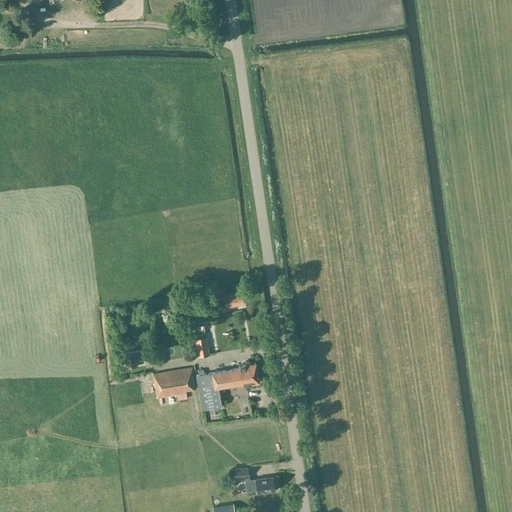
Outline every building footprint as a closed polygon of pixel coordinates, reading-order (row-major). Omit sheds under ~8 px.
[(70,0),(70,11),(84,11),(84,0),(70,0)] [(244,304),(242,293),(224,297),(226,307),(244,304)] [(209,354),(206,336),(195,338),(198,356),(209,354)] [(137,366),(135,351),(123,353),(125,368),(137,366)] [(212,372),(196,375),(202,410),(222,407),(218,387),(241,383),(242,385),(259,382),(256,362),(238,365),(239,367),(212,372)] [(195,388),(192,367),(153,373),(156,397),(175,394),(177,404),(187,402),(185,392),(186,392),(186,390),(195,388)] [(148,383),(141,386),(144,393),(151,391),(148,383)] [(248,478),(247,467),(234,469),(236,480),(248,478)] [(274,491),(272,476),(250,479),(251,491),(257,490),(257,493),(274,491)]
